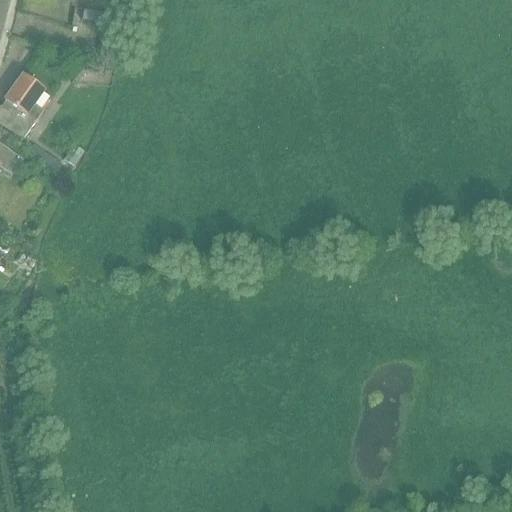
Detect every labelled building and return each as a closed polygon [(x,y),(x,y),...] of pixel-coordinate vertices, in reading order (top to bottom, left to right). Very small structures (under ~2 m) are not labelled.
[(106,15),(82,11),(80,21),(104,25),(106,15)] [(111,39),(102,37),(97,61),(107,62),(111,39)] [(33,106),(43,93),(20,77),(2,102),(3,103),(0,108),(0,126),(7,131),(20,140),(41,112),(33,106)] [(0,169),(9,175),(19,161),(0,147),(0,169)] [(50,158),(45,165),(52,171),(58,163),(50,158)] [(25,239),(20,248),(28,252),(33,243),(25,239)]
